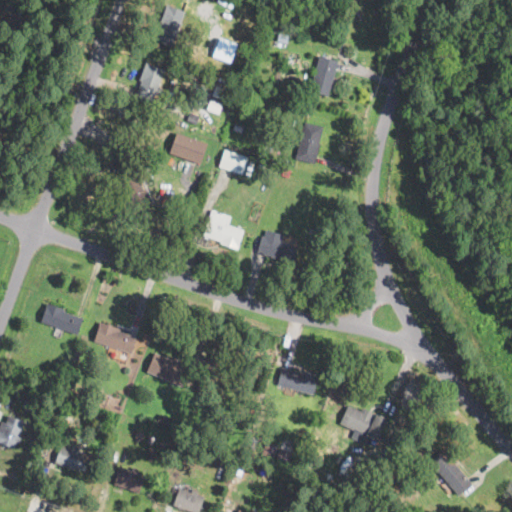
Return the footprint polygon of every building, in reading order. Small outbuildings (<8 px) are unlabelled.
[(5,0),(14,3),(11,12),(2,9),(5,0)] [(179,26),(171,46),(155,40),(162,22),(160,21),(166,4),(184,11),(179,26)] [(28,10),(25,19),(19,17),(22,8),(28,10)] [(289,27),(286,43),(276,41),(275,41),(278,25),(289,27)] [(12,28),(10,34),(4,32),(6,26),(12,28)] [(336,69),(328,96),(309,91),(319,55),(338,61),(336,69)] [(162,74),(151,105),(135,99),(142,81),(139,80),(145,63),(164,70),(162,74)] [(228,88),(224,99),(212,94),(216,83),(228,88)] [(222,103),(218,114),(206,110),(210,99),(222,103)] [(199,117),(195,125),(186,121),(190,112),(199,117)] [(316,160),(315,163),(295,158),(304,122),(306,122),(323,127),(318,143),(320,143),(317,156),(316,160)] [(206,158),(191,159),(190,143),(205,143),(206,158)] [(247,157),(241,174),(218,166),(224,149),(247,157)] [(131,156),(154,203),(135,212),(131,203),(128,204),(120,186),(122,184),(119,178),(117,179),(111,165),(131,156)] [(157,171),(145,176),(139,162),(150,157),(157,171)] [(315,166),(312,174),(294,168),(295,166),(297,160),(315,166)] [(243,232),(237,249),(219,243),(220,241),(202,235),(211,209),(231,216),(228,225),(244,230),(243,232)] [(316,227),(315,235),(307,233),(309,226),(316,227)] [(283,234),(281,241),(298,246),(293,262),(292,265),(276,260),(274,259),(274,258),(265,255),(257,252),(260,242),(261,236),(264,236),(266,229),(283,234)] [(77,332),(77,334),(41,321),(48,303),(64,308),(63,311),(82,318),(77,332)] [(124,346),(123,349),(95,342),(99,325),(128,333),(124,346)] [(155,352),(167,358),(168,355),(178,359),(177,362),(190,368),(181,388),(146,372),(155,352)] [(289,369),(299,372),(300,370),(300,369),(303,370),(318,374),(313,393),(277,384),(282,367),(289,369)] [(106,394),(104,400),(96,397),(99,391),(106,394)] [(348,404),(361,410),(362,407),(371,411),(375,413),(374,414),(377,415),(385,419),(386,419),(379,434),(374,446),(373,448),(364,444),(368,436),(359,432),(357,435),(352,433),(353,431),(339,424),(348,404)] [(70,410),(67,417),(60,414),(62,407),(70,410)] [(23,420),(18,435),(20,436),(18,442),(16,441),(14,447),(0,441),(0,421),(1,419),(5,421),(8,414),(23,420)] [(178,420),(175,429),(157,423),(160,414),(178,420)] [(144,432),(142,438),(134,435),(137,429),(144,432)] [(154,437),(152,443),(146,442),(148,435),(154,437)] [(261,442),(255,450),(249,446),(254,438),(261,442)] [(61,444),(72,448),(73,445),(79,447),(77,451),(85,453),(79,470),(55,462),(61,444)] [(277,446),(274,457),(268,456),(271,444),(277,446)] [(291,450),(288,462),(276,459),(279,447),(291,450)] [(460,495),(432,461),(446,449),(457,462),(458,463),(457,464),(458,466),(473,484),(460,495)] [(363,484),(363,485),(354,480),(364,462),(373,467),(363,484)] [(120,466),(132,470),(133,467),(156,476),(148,499),(112,486),(120,466)] [(179,487),(191,491),(192,488),(198,490),(197,492),(204,495),(198,511),(195,511),(173,504),(179,487)] [(330,494),(327,502),(319,499),(321,491),(330,494)] [(188,510),(187,511),(162,511),(166,502),(188,510)]
